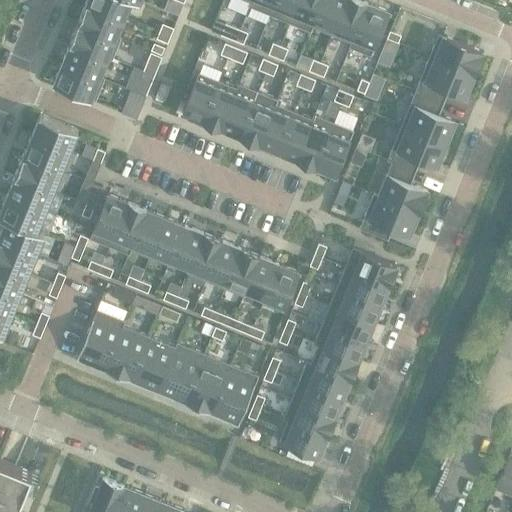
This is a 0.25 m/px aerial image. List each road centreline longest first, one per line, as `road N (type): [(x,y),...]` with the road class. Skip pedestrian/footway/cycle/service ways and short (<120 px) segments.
road 1 (residential): [(337,511),(511,78)]
road 2 (residential): [(295,511),(0,391)]
road 3 (residential): [(7,86),(287,205)]
road 4 (residential): [(446,511),(496,384)]
